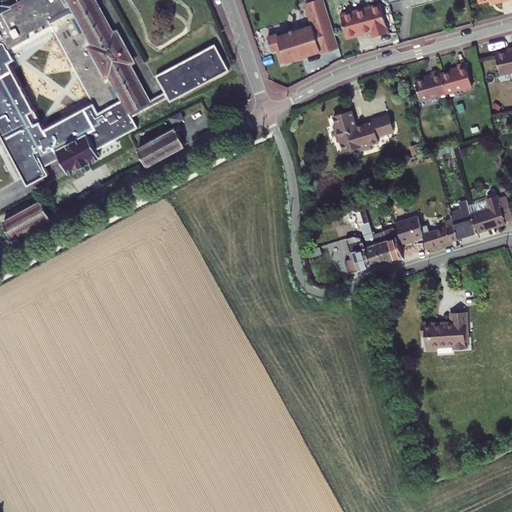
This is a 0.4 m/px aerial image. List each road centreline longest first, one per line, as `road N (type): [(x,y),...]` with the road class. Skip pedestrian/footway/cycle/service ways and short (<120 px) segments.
road 1 (residential): [(511,238),(313,290),(299,269),(289,165),(266,112)]
road 2 (residential): [(0,255),(266,112)]
road 3 (residential): [(266,112),(366,66),(511,25)]
